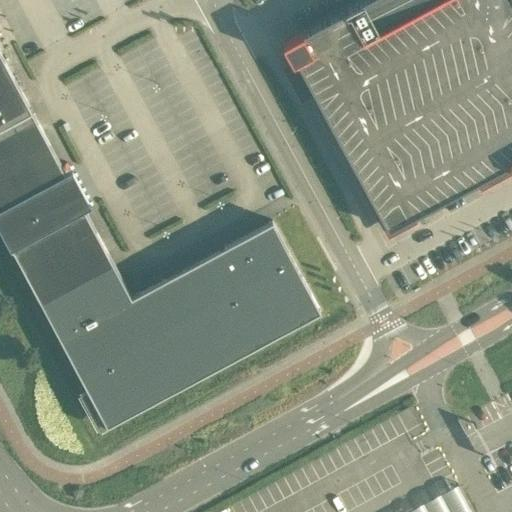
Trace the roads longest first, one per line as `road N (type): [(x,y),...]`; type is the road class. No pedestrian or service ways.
road 1 (unclassified): [(211,0),(382,322)]
road 2 (tertiary): [(511,323),(373,399),(284,431)]
road 3 (tertiary): [(284,431),(137,511)]
